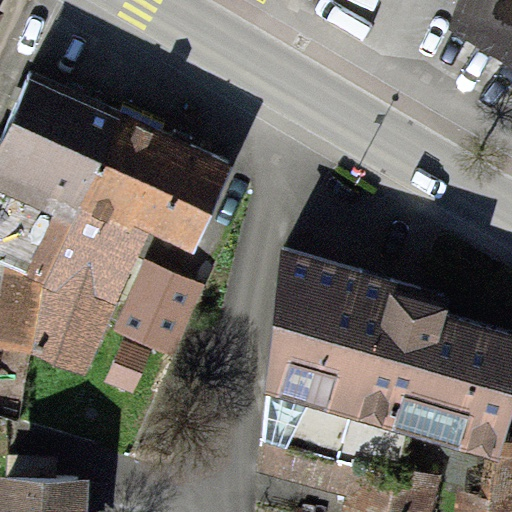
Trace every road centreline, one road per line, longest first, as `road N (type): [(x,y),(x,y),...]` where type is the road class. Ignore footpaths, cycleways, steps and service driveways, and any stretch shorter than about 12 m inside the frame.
road 1 (track): [(303,92),(239,361),(235,511)]
road 2 (primary): [(511,212),(147,0)]
